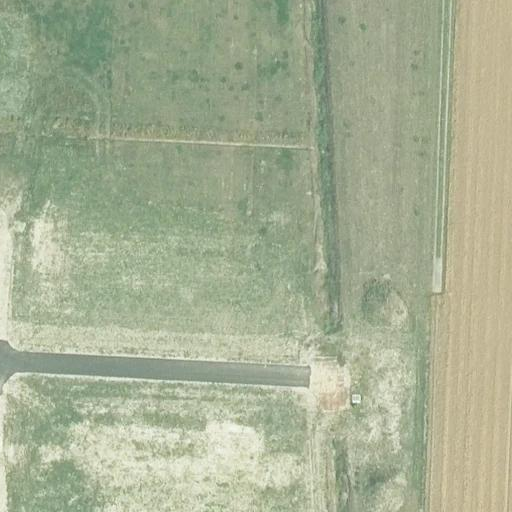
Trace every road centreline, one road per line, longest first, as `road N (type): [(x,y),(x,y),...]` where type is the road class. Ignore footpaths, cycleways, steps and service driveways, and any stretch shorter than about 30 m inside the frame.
road 1 (residential): [(304,0),(324,375)]
road 2 (residential): [(324,375),(0,361)]
road 3 (residential): [(11,0),(0,294)]
road 4 (residential): [(511,383),(324,375)]
road 5 (residential): [(324,375),(334,511)]
